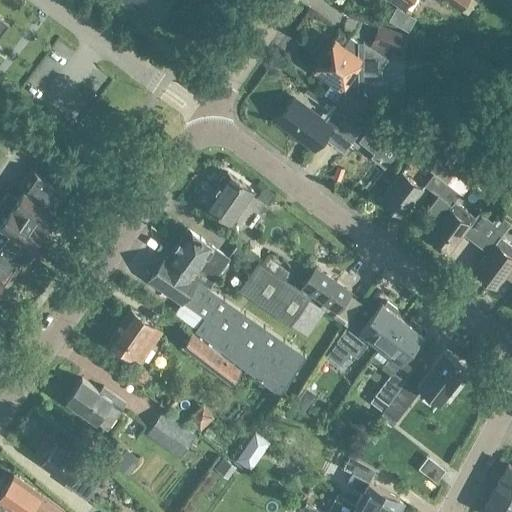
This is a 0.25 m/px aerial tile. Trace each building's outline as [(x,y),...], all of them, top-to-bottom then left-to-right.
[(125,0),(153,20),(167,0),(125,0)] [(0,34),(9,22),(0,15),(0,34)] [(389,57),(386,55),(361,38),(359,41),(348,34),(341,45),(334,40),(330,47),(328,46),(316,62),(316,67),(314,69),(333,82),(325,93),(353,112),(367,93),(362,90),(362,70),(381,71),(380,64),(382,66),(389,57)] [(430,40),(428,54),(426,61),(443,64),(446,51),(461,54),(462,48),(447,45),(447,43),(430,40)] [(360,128),(334,109),(324,121),(294,98),(276,121),(314,149),(326,133),(345,148),(360,128)] [(376,155),(373,158),(385,168),(399,150),(387,142),(385,144),(376,155)] [(437,195),(453,175),(436,163),(430,171),(434,174),(425,185),(437,195)] [(344,168),(337,165),(333,178),(340,180),(344,168)] [(23,191),(54,211),(66,193),(32,170),(19,188),(23,191)] [(220,183),(205,204),(232,222),(253,191),(227,172),(225,175),(222,176),(219,180),(220,183)] [(381,199),(380,200),(402,217),(403,216),(403,215),(422,190),(423,189),(401,172),(400,173),(381,199)] [(476,217),(455,201),(460,193),(463,196),(471,185),(455,174),(454,176),(453,175),(437,195),(442,199),(433,212),(441,218),(428,235),(428,234),(427,235),(449,252),(450,251),(449,251),(463,233),(475,243),(492,221),(480,212),(476,217)] [(264,186),(256,197),(268,205),(275,194),(264,186)] [(56,212),(54,211),(23,191),(17,199),(8,193),(7,192),(1,201),(2,202),(43,230),(56,212)] [(31,248),(43,230),(2,202),(0,204),(0,213),(5,217),(0,224),(0,227),(2,229),(31,248)] [(492,221),(475,243),(488,253),(475,270),(474,271),(496,288),(497,287),(496,287),(511,266),(511,244),(501,237),(511,222),(498,213),(493,221),(492,221)] [(2,229),(0,232),(0,251),(25,269),(37,252),(31,248),(2,229)] [(166,256),(149,281),(180,302),(181,301),(204,317),(195,330),(279,395),(306,356),(196,280),(197,278),(194,276),(199,269),(213,279),(228,258),(214,248),(214,247),(202,239),(202,238),(200,237),(200,238),(188,229),(168,258),(166,256)] [(0,280),(6,285),(8,287),(20,269),(24,271),(25,269),(0,251),(0,280)] [(259,261),(253,269),(238,290),(290,326),(291,324),(309,299),(310,297),(285,279),(261,262),(259,261)] [(321,268),(308,288),(343,311),(355,291),(321,268)] [(379,347),(401,318),(381,302),(377,307),(366,297),(354,314),(337,341),(357,357),(370,339),(379,347)] [(130,309),(109,339),(140,361),(161,331),(130,309)] [(401,318),(379,347),(391,356),(386,362),(395,369),(422,334),(401,318)] [(192,332),(181,347),(230,384),(241,370),(192,332)] [(388,404),(383,412),(395,422),(421,388),(440,403),(466,368),(443,350),(424,375),(414,367),(405,381),(388,404)] [(136,366),(128,377),(142,386),(150,376),(136,366)] [(393,372),(376,395),(381,399),(388,404),(405,381),(393,372)] [(82,378),(66,401),(106,429),(125,402),(103,387),(100,391),(82,378)] [(162,411),(146,434),(180,458),(195,435),(162,411)] [(355,422),(363,432),(376,421),(368,412),(355,422)] [(391,461),(411,439),(396,425),(376,447),(391,461)] [(349,433),(342,442),(348,446),(354,451),(357,447),(360,443),(349,433)] [(126,449),(127,450),(129,447),(116,437),(108,448),(120,457),(126,449)] [(44,460),(42,463),(68,481),(66,484),(87,498),(104,473),(84,460),(84,459),(57,440),(50,451),(47,451),(43,456),(44,460)] [(120,457),(108,448),(106,446),(100,453),(128,475),(140,460),(127,450),(126,449),(120,457)] [(302,478),(308,458),(292,453),(285,473),(302,478)] [(164,474),(170,459),(157,454),(151,469),(164,474)] [(352,454),(344,469),(352,473),(346,484),(362,492),(356,504),(369,511),(391,511),(399,498),(368,482),(376,467),(352,454)] [(496,486),(511,494),(511,465),(508,464),(496,486)] [(13,476),(0,494),(0,510),(3,511),(7,505),(16,511),(27,511),(31,507),(37,511),(63,511),(39,495),(39,494),(13,476)] [(511,511),(511,494),(496,486),(483,510),(488,511),(511,511)] [(321,511),(306,503),(301,511),(369,511),(356,504),(345,498),(340,496),(333,509),(330,511),(321,511)]
